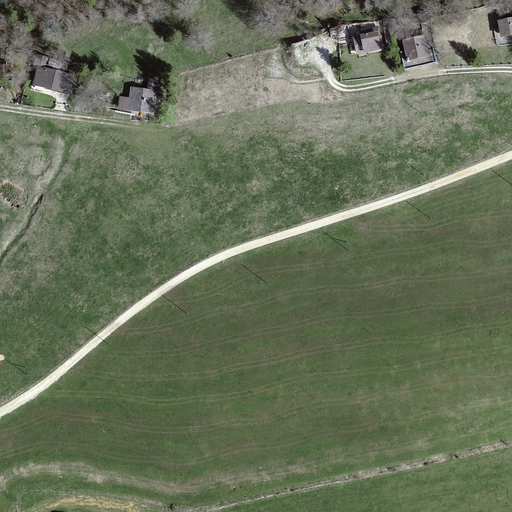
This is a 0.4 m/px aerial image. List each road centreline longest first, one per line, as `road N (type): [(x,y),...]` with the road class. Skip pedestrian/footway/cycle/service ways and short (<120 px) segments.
road 1 (track): [(0,415),(191,272),(511,156)]
road 2 (track): [(317,43),(332,81),(346,92),(511,70)]
road 3 (track): [(0,109),(151,131)]
